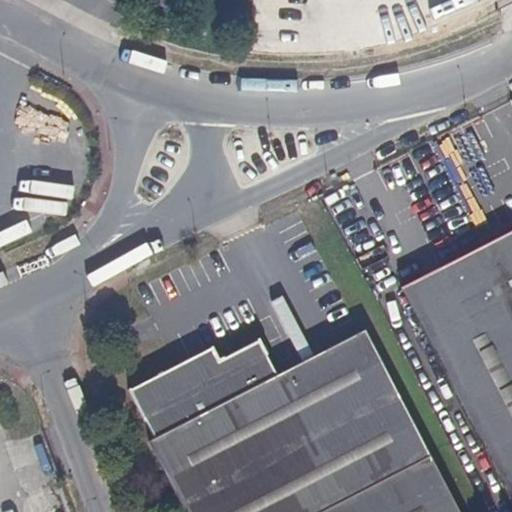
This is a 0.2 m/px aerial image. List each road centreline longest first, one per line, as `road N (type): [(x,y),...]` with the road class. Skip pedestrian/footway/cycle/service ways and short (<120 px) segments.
road 1 (unclassified): [(169,227),(378,136),(438,92)]
road 2 (unclassified): [(16,300),(102,511)]
road 3 (residential): [(438,92),(314,110),(221,103)]
road 4 (unclassified): [(136,78),(125,189),(83,264)]
road 5 (residential): [(136,78),(0,13)]
road 6 (unclassified): [(169,227),(200,173),(221,103)]
